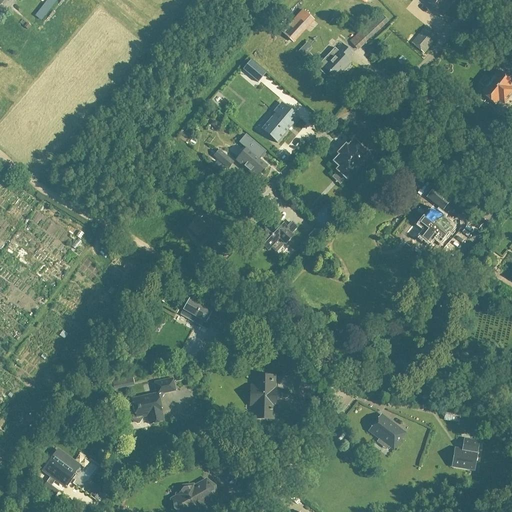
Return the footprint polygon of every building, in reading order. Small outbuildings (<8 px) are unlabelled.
[(452,0),(425,0),(441,14),(452,0)] [(17,19),(20,15),(11,9),(8,14),(17,19)] [(304,11),(283,33),(292,41),(313,19),(304,11)] [(356,51),(388,20),(380,12),(348,43),(356,51)] [(388,26),(401,40),(414,27),(401,13),(388,26)] [(425,52),(438,36),(428,28),(415,44),(425,52)] [(347,59),(352,54),(342,44),(337,50),(335,48),(316,68),(327,78),(331,74),(335,79),(341,73),(342,74),(351,65),(350,63),(347,59)] [(370,46),(366,50),(371,55),(376,51),(370,46)] [(511,58),(501,49),(496,55),(508,64),(511,58)] [(242,69),(258,82),(265,73),(250,60),(242,69)] [(511,92),(511,90),(508,87),(511,81),(499,71),(481,95),(494,105),(498,99),(503,103),(511,92)] [(289,130),(291,127),(299,118),(286,106),(278,115),(274,111),(273,112),(275,113),(272,117),(261,129),(277,143),(289,130)] [(237,162),(256,178),(266,166),(255,156),(262,148),(246,134),(239,142),(247,150),(237,162)] [(347,178),(368,156),(370,158),(376,151),(365,141),(360,147),(354,141),(348,148),(346,146),(339,153),(341,155),(335,162),(340,167),(338,170),(347,178)] [(233,162),(219,150),(214,156),(228,168),(233,162)] [(450,201),(434,188),(427,197),(443,210),(450,201)] [(307,204),(302,209),(308,213),(312,209),(307,204)] [(329,212),(320,204),(308,216),(317,224),(329,212)] [(444,236),(451,227),(441,219),(443,217),(439,213),(438,215),(432,211),(426,218),(425,218),(420,225),(419,225),(411,226),(407,232),(413,237),(421,237),(429,243),(434,237),(440,241),(441,240),(443,241),(446,237),(444,236)] [(210,232),(202,225),(204,222),(208,225),(212,221),(204,214),(200,219),(198,217),(188,228),(201,238),(204,235),(206,236),(210,232)] [(285,244),(292,236),(290,234),(296,228),(291,224),(286,228),(278,220),(267,232),(264,229),(258,235),(261,238),(258,241),(260,244),(259,245),(265,250),(266,249),(268,251),(271,247),(276,252),(284,243),(285,244)] [(321,234),(316,229),(309,236),(314,241),(321,234)] [(74,251),(79,242),(74,239),(69,248),(74,251)] [(219,319),(211,314),(212,312),(189,298),(180,315),(208,330),(213,321),(216,323),(213,328),(232,340),(239,329),(220,317),(219,319)] [(63,330),(59,335),(64,339),(68,334),(63,330)] [(230,343),(221,338),(214,350),(223,355),(230,343)] [(452,359),(455,340),(443,338),(442,343),(442,344),(442,345),(441,350),(440,351),(441,351),(440,357),(452,359)] [(275,408),(276,388),(275,388),(275,376),(254,376),(254,385),(251,385),(250,406),(253,407),(253,419),(274,420),(274,408),(275,408)] [(164,421),(159,401),(163,394),(163,393),(175,391),(172,379),(155,383),(157,394),(132,399),(135,412),(131,418),(131,419),(137,423),(139,423),(143,417),(148,416),(149,424),(164,421)] [(390,447),(393,449),(405,433),(402,431),(381,415),(369,431),(380,439),(382,437),(390,444),(389,446),(390,447)] [(338,445),(346,434),(341,431),(333,441),(338,445)] [(472,469),(474,470),(474,469),(475,464),(479,442),(464,439),(463,447),(462,450),(455,449),(452,466),(467,469),(472,469)] [(350,447),(336,460),(341,465),(355,452),(350,447)] [(75,473),(66,466),(70,461),(57,451),(49,461),(51,463),(47,469),(53,474),(51,476),(65,486),(75,473)] [(83,461),(85,456),(77,454),(74,463),(80,465),(75,478),(86,482),(93,464),(83,461)] [(229,468),(228,461),(223,457),(211,463),(212,470),(217,475),(229,468)] [(205,511),(206,511),(202,503),(215,496),(214,487),(206,481),(194,488),(193,486),(183,487),(177,495),(180,499),(172,503),(173,510),(176,511),(186,511),(187,511),(186,511),(205,511)] [(59,492),(46,483),(41,490),(54,498),(59,492)]
